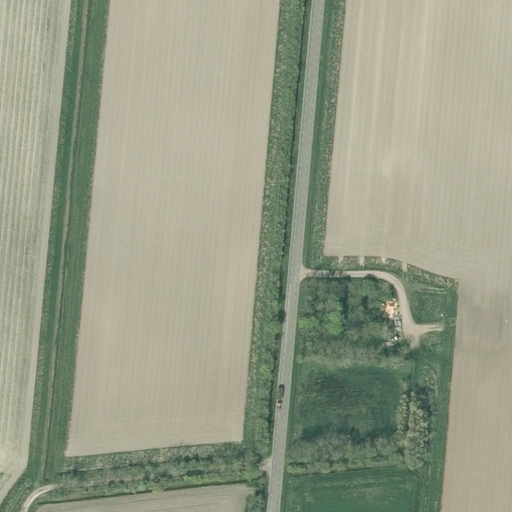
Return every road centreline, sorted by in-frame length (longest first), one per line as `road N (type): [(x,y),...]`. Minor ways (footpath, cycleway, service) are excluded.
road 1 (tertiary): [(276,465),(317,0)]
road 2 (track): [(276,465),(401,452),(411,331),(401,289),(392,278),(293,272)]
road 3 (unclassified): [(24,511),(50,488),(276,465)]
